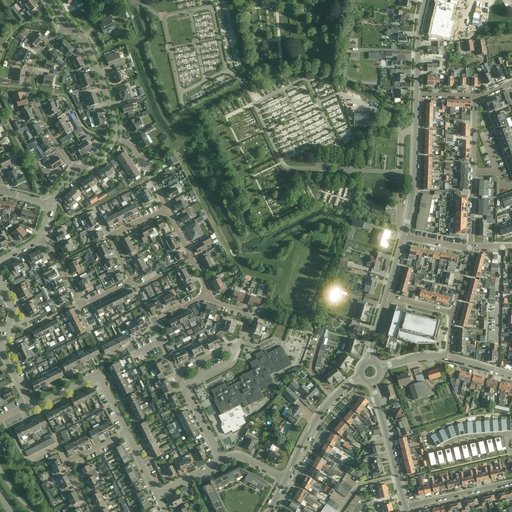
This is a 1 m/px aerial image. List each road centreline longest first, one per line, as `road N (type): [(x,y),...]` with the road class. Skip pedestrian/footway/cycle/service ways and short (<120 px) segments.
road 1 (track): [(242,258),(187,142),(160,111),(137,49),(147,35),(138,1)]
road 2 (residential): [(75,171),(27,88),(33,61),(67,26)]
road 3 (residential): [(125,431),(95,378),(31,404)]
road 4 (tertiary): [(405,507),(373,383)]
road 5 (residential): [(113,139),(102,76),(67,26)]
road 6 (residential): [(496,371),(501,247)]
road 7 (residential): [(88,511),(65,463),(125,431)]
